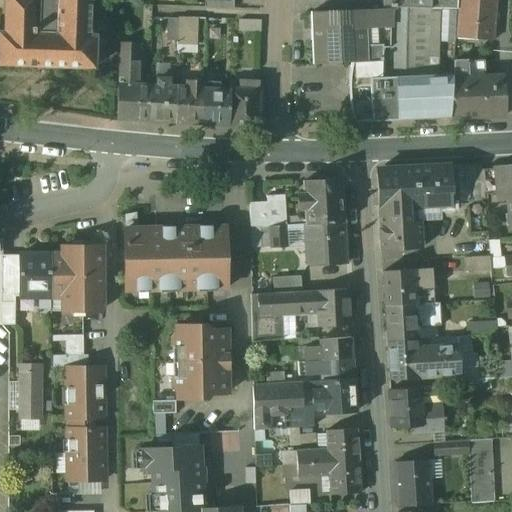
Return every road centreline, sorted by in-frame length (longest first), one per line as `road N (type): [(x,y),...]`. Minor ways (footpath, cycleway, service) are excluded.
road 1 (residential): [(358,151),(379,511)]
road 2 (residential): [(112,144),(274,152)]
road 3 (residential): [(358,151),(511,143)]
road 4 (residential): [(112,144),(106,180),(94,196),(0,218)]
road 5 (residential): [(274,152),(278,0)]
